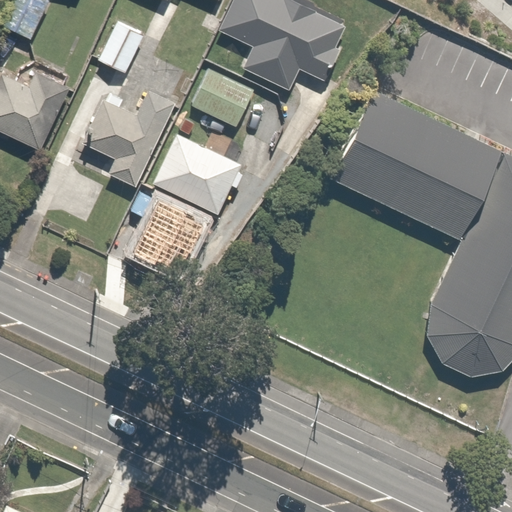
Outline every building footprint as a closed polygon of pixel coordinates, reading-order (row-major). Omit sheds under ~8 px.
[(321,79),(341,25),(289,0),(231,0),(219,32),(249,44),(241,64),(287,90),(298,69),(321,79)] [(120,71),(142,33),(121,22),(100,60),(120,71)] [(0,130),(37,149),(70,85),(31,66),(22,84),(1,73),(0,74),(0,130)] [(258,89),(207,66),(190,104),(241,127),(258,89)] [(511,354),(511,153),(367,84),(327,175),(457,237),(427,300),(424,333),(438,360),(469,373),(500,368),(511,354)] [(169,99),(146,89),(136,110),(98,93),(79,137),(115,153),(107,171),(133,182),(169,99)] [(215,208),(237,160),(176,133),(154,180),(215,208)] [(29,511),(8,502),(3,511),(29,511)]
